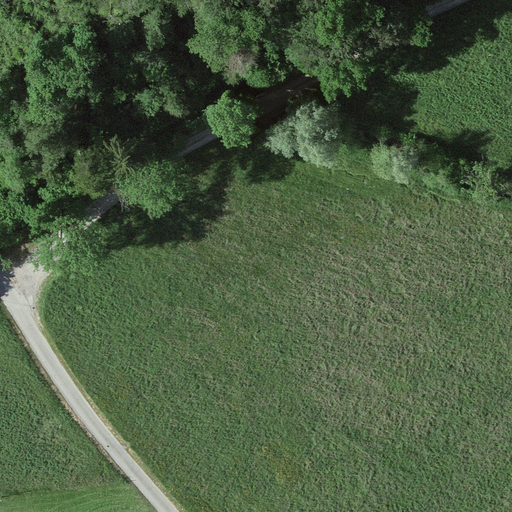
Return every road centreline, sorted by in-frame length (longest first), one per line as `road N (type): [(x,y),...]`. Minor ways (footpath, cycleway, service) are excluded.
road 1 (track): [(425,0),(160,157),(60,241),(12,301)]
road 2 (tertiary): [(168,511),(82,409),(0,286)]
